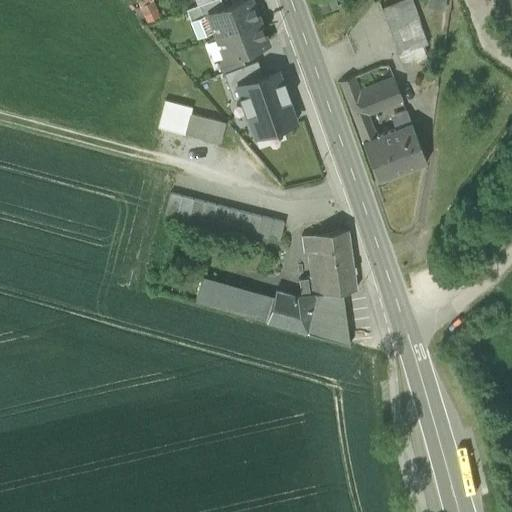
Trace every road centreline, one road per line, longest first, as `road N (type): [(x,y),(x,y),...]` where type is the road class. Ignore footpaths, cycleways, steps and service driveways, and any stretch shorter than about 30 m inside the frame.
road 1 (secondary): [(407,335),(289,0)]
road 2 (track): [(353,178),(283,194),(166,161)]
road 3 (secondary): [(458,511),(407,335)]
road 4 (residential): [(407,335),(511,255)]
